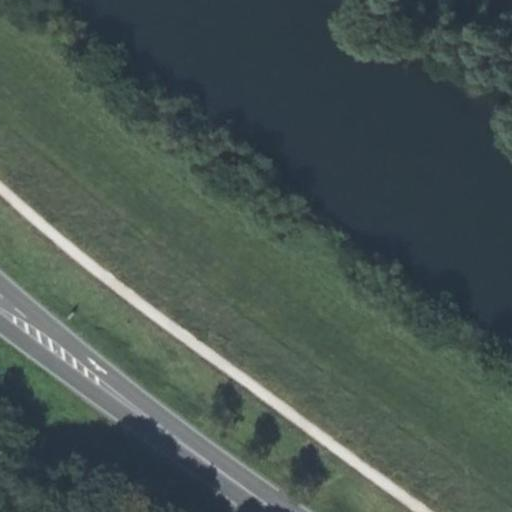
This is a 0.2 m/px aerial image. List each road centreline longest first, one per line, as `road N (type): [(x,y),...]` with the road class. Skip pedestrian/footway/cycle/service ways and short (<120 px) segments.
road 1 (track): [(435,511),(162,311),(0,172)]
road 2 (primary): [(284,511),(0,287)]
